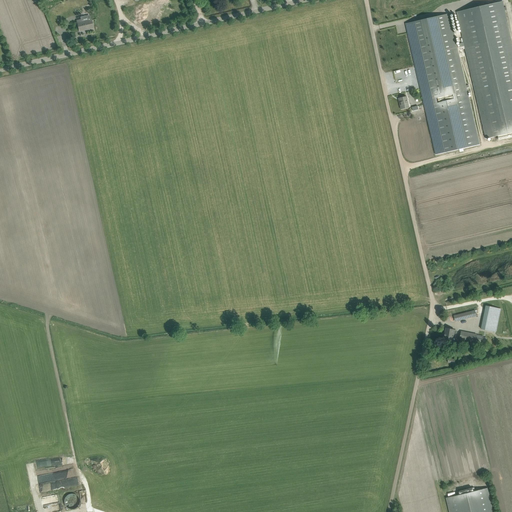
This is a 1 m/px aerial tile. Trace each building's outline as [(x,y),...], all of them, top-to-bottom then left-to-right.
[(457,12),(461,32),(464,46),(457,47),(449,14),(406,24),(423,101),(425,101),(426,105),(424,105),(436,155),(479,145),(467,91),(466,88),(469,87),(468,85),(466,85),(458,51),(465,49),(486,139),(497,136),(498,140),(511,136),(511,42),(507,21),(505,11),(507,10),(506,7),(504,7),(502,1),(457,12)] [(91,19),(91,20),(90,15),(82,17),(83,19),(77,20),(79,32),(80,31),(85,29),(86,30),(93,28),(91,19)] [(407,97),(404,98),(399,99),(400,99),(401,104),(400,104),(401,109),(409,107),(407,97)] [(481,329),(496,332),(501,309),(486,306),(481,329)] [(473,317),(472,311),(454,316),(456,322),(473,317)] [(443,340),(448,341),(452,342),(454,330),(446,328),(445,336),(443,336),(443,340)] [(460,340),(475,342),(476,335),(461,332),(460,340)] [(476,335),(475,342),(482,344),(483,336),(476,335)] [(74,469),(37,475),(38,484),(43,484),(44,491),(77,486),(74,469)] [(493,511),(488,488),(475,491),(474,488),(458,492),(459,496),(446,499),(449,511),(493,511)]
